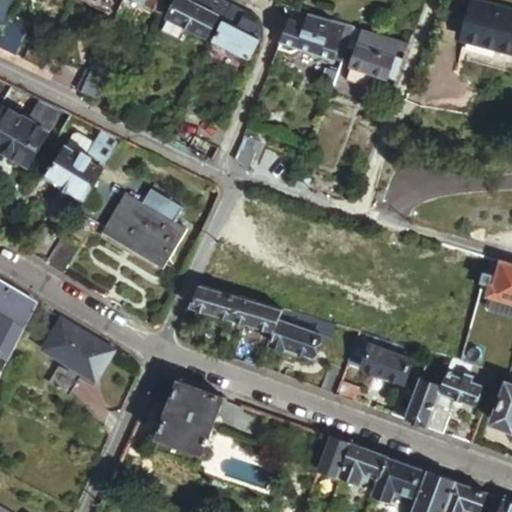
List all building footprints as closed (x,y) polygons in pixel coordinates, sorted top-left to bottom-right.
[(8,20),(18,0),(0,0),(0,20),(6,24),(8,20)] [(98,0),(120,10),(125,0),(98,0)] [(169,0),(146,0),(165,9),(169,0)] [(228,0),(210,0),(209,5),(199,0),(179,0),(173,15),(212,34),(228,0)] [(511,5),(491,0),(473,0),(464,36),(511,47),(511,5)] [(235,1),(228,16),(240,22),(241,18),(245,21),(248,16),(262,23),(257,31),(262,34),(262,35),(265,36),(266,33),(268,21),(262,14),(235,1)] [(307,21),(292,16),(281,45),(291,49),(293,48),(301,45),(344,60),(356,26),(310,11),(307,21)] [(228,16),(217,37),(252,55),(262,35),(262,34),(257,31),(262,23),(248,16),(245,21),(241,18),(240,22),(228,16)] [(6,24),(0,37),(0,44),(17,53),(28,30),(8,20),(6,24)] [(408,49),(410,42),(366,28),(350,77),(383,87),(388,72),(391,73),(398,53),(400,46),(408,49)] [(217,37),(203,66),(244,86),(256,57),(252,55),(217,37)] [(405,55),(398,53),(391,73),(398,76),(405,55)] [(111,64),(97,57),(85,81),(99,88),(111,64)] [(5,104),(0,112),(0,146),(29,164),(58,114),(37,101),(28,116),(24,113),(23,115),(5,104)] [(84,199),(122,137),(104,128),(96,141),(103,145),(96,156),(90,152),(90,154),(81,148),(79,152),(63,142),(44,174),(84,199)] [(235,156),(250,170),(263,141),(245,134),(235,156)] [(192,147),(215,157),(219,145),(198,135),(192,147)] [(301,169),(296,184),(307,187),(312,173),(301,169)] [(126,188),(102,229),(164,265),(188,224),(178,218),(185,205),(151,185),(143,198),(126,188)] [(0,231),(14,208),(0,199),(0,231)] [(45,222),(28,250),(47,262),(64,233),(45,222)] [(81,243),(64,233),(47,262),(64,271),(81,243)] [(504,278),(509,261),(443,240),(437,260),(426,258),(421,275),(431,278),(437,280),(458,285),(463,268),(499,277),(504,278)] [(511,300),(511,261),(509,261),(504,278),(499,277),(493,295),(511,300)] [(227,272),(222,289),(243,295),(247,278),(227,272)] [(247,278),(243,295),(271,303),(276,286),(247,278)] [(451,305),(458,285),(437,280),(435,285),(431,299),(451,305)] [(0,368),(35,302),(0,281),(0,368)] [(222,289),(200,283),(190,305),(235,318),(243,295),(222,289)] [(276,286),(271,303),(282,306),(290,309),(295,291),(276,286)] [(469,325),(478,294),(468,292),(460,322),(469,325)] [(235,318),(274,329),(280,310),(282,306),(271,303),(243,295),(235,318)] [(290,309),(282,306),(280,310),(274,329),(269,340),(306,354),(312,356),(321,332),(330,335),(334,322),(309,314),(290,309)] [(192,342),(209,348),(218,322),(201,315),(192,342)] [(115,349),(61,317),(42,348),(96,380),(115,349)] [(233,357),(252,364),(263,333),(244,325),(233,357)] [(359,328),(358,329),(347,360),(404,381),(412,359),(387,350),(391,337),(359,328)] [(304,360),(306,354),(269,340),(267,347),(304,360)] [(472,361),(454,355),(450,365),(456,368),(454,373),(448,371),(443,387),(441,392),(476,405),(484,384),(473,380),(475,373),(469,371),(472,361)] [(336,394),(341,379),(344,370),(329,365),(320,388),(336,394)] [(156,379),(150,391),(171,399),(158,435),(160,435),(206,452),(225,396),(165,374),(156,379)] [(419,378),(414,392),(405,419),(428,427),(437,403),(441,392),(443,387),(419,378)] [(358,385),(341,379),(336,394),(354,400),(355,396),(358,385)] [(511,383),(507,382),(506,387),(503,392),(502,392),(498,403),(500,404),(497,411),(494,421),(511,427),(511,383)] [(405,419),(414,392),(399,386),(399,389),(390,413),(405,419)] [(452,408),(437,403),(428,427),(444,433),(452,408)] [(341,472),(353,441),(330,433),(318,466),(319,467),(340,474),(341,472)] [(206,452),(160,435),(155,448),(201,465),(206,452)] [(387,454),(353,441),(341,472),(361,479),(362,475),(364,470),(371,472),(379,475),(387,454)] [(428,469),(387,454),(379,475),(373,490),(393,498),(396,489),(418,498),(429,469),(428,469)] [(458,479),(429,469),(418,498),(413,511),(414,511),(444,511),(446,508),(458,479)] [(488,490),(458,479),(446,508),(457,511),(464,511),(467,507),(472,508),(480,511),(488,490)] [(511,511),(511,498),(496,493),(488,511),(511,511)] [(23,511),(3,500),(0,505),(0,511),(23,511)]
